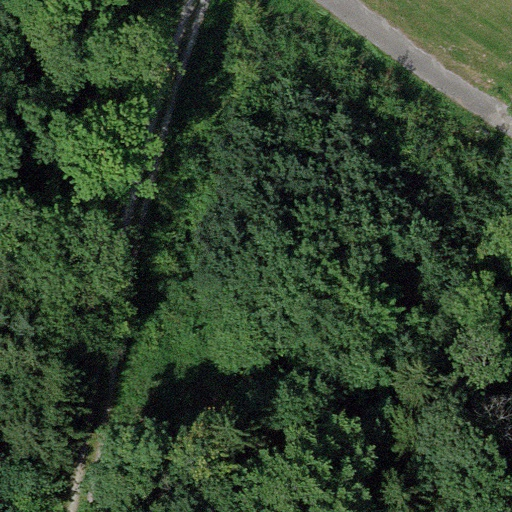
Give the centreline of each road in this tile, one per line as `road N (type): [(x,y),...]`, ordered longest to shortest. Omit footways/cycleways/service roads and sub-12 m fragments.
road 1 (track): [(92,511),(99,415),(184,0)]
road 2 (track): [(322,0),(511,132)]
